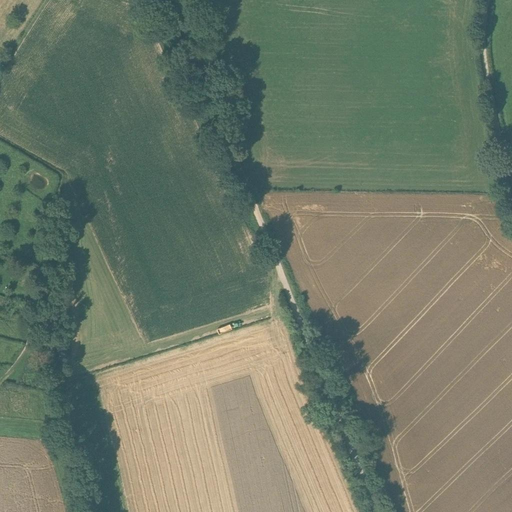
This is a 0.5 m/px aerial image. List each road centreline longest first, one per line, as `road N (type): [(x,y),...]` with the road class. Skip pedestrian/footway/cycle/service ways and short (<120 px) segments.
road 1 (track): [(170,0),(375,511)]
road 2 (track): [(511,208),(484,67),(486,0)]
